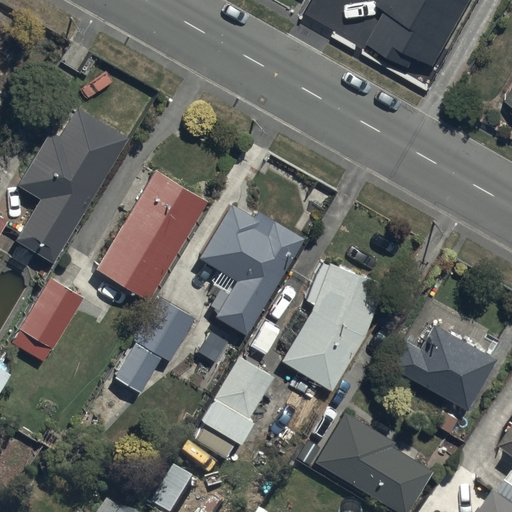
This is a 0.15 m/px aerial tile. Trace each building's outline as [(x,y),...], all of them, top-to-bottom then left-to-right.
[(366,35),(428,69),(466,0),(384,0),(385,0),(366,35)] [(511,75),(503,93),(511,97),(511,75)] [(13,237),(47,256),(121,129),(87,109),(62,95),(14,178),(39,193),(13,237)] [(92,266),(144,296),(204,193),(152,163),(92,266)] [(210,311),(241,329),(299,230),(267,211),(263,219),(227,198),(195,253),(231,274),(210,311)] [(278,356),(328,386),(361,330),(378,274),(324,257),(309,302),(278,356)] [(10,336),(43,355),(81,291),(47,272),(10,336)] [(158,292),(132,337),(159,353),(167,357),(193,313),(158,292)] [(402,340),(387,367),(463,411),(493,358),(430,322),(415,347),(402,340)] [(112,371),(139,387),(159,353),(132,337),(112,371)] [(189,433),(221,452),(267,371),(235,353),(189,433)] [(341,410),(311,461),(396,511),(403,511),(429,470),(388,446),(391,441),(341,410)] [(504,456),(511,462),(511,426),(496,451),(504,456)] [(145,504),(156,511),(172,511),(195,480),(172,465),(145,504)] [(498,496),(511,505),(511,476),(498,496)] [(493,492),(479,511),(511,511),(511,505),(498,496),(493,492)]
